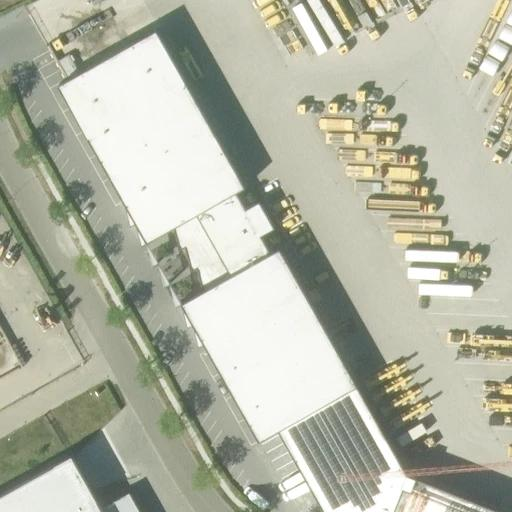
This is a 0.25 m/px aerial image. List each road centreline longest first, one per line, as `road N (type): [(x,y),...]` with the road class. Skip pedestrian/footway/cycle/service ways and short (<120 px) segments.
road 1 (unknown): [(0,42),(31,65),(270,511)]
road 2 (unclassified): [(0,142),(177,475),(213,511)]
